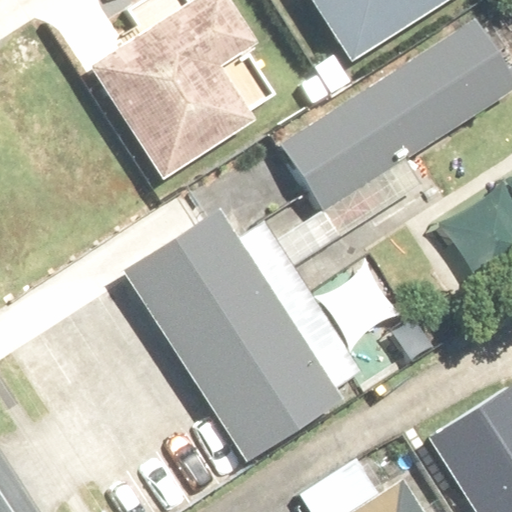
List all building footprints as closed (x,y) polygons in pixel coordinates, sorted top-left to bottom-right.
[(187,81),(140,11),(15,95),(90,207),(181,145),(153,104),(187,81)] [(511,93),(511,78),(476,25),(277,159),(320,223),(511,93)] [(340,406),(213,214),(115,279),(242,470),(340,406)] [(511,511),(511,389),(423,444),(464,511),(511,511)] [(304,511),(419,511),(401,481),(376,496),(354,461),(295,496),(304,511)]
